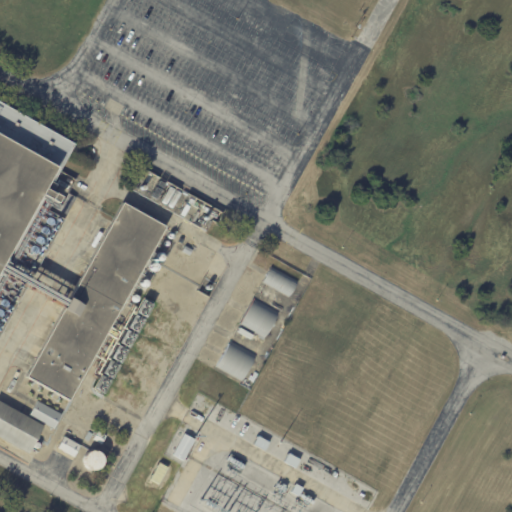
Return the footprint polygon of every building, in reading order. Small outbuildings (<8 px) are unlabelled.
[(0,101),(73,142),(0,273),(0,101)] [(123,202),(166,226),(69,400),(26,376),(123,202)] [(192,251),(189,256),(181,252),(184,246),(192,251)] [(262,283),(270,267),(298,282),(289,297),(262,283)] [(239,325),(253,299),(279,313),(265,339),(239,325)] [(239,328),(253,336),(251,340),(237,332),(239,328)] [(242,381),(215,367),(230,340),(256,355),(242,381)] [(61,415),(53,429),(28,416),(36,401),(61,415)] [(0,404),(40,427),(24,454),(0,440),(0,404)] [(102,443),(101,445),(93,440),(97,431),(106,436),(102,443)] [(188,436),(195,440),(183,462),(172,456),(184,434),(188,436)] [(264,451),(252,444),(256,436),(268,443),(264,451)] [(80,446),(74,458),(57,449),(64,437),(80,446)] [(82,468),(100,470),(102,453),(85,451),(82,468)] [(295,468),(295,469),(284,463),(288,454),(300,460),(295,468)] [(159,463),(168,468),(159,484),(150,479),(159,463)] [(351,481),(359,486),(356,491),(348,486),(351,481)] [(301,489),(297,497),(289,493),(294,484),(302,488),(301,489)] [(363,499),(367,491),(372,494),(367,502),(363,499)]
